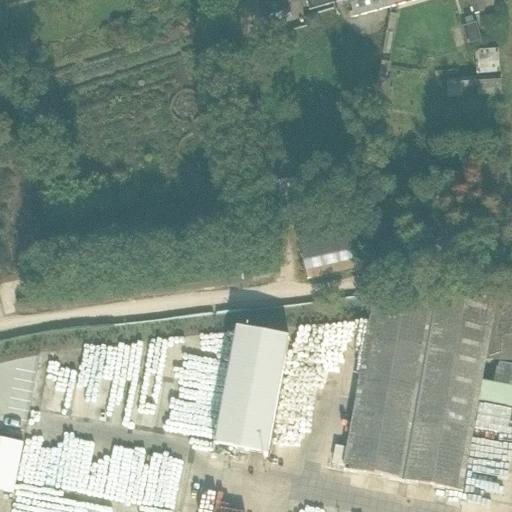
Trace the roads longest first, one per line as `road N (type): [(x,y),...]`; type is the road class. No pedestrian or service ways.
road 1 (track): [(0,331),(329,292),(511,229)]
road 2 (track): [(289,296),(240,39),(247,0)]
